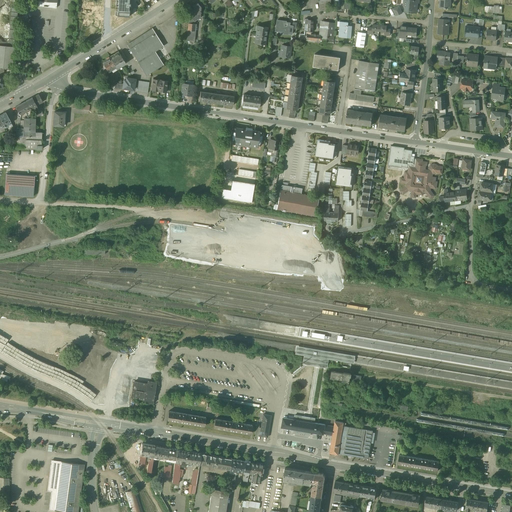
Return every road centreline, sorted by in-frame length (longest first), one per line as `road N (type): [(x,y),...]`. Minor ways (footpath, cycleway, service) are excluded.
road 1 (residential): [(415,143),(60,83)]
road 2 (secondary): [(334,464),(97,423)]
road 3 (secondary): [(511,494),(334,464)]
road 4 (track): [(18,351),(67,373),(137,363),(164,377)]
road 5 (residential): [(470,205),(345,234)]
road 6 (unclassified): [(60,83),(49,110),(41,204)]
